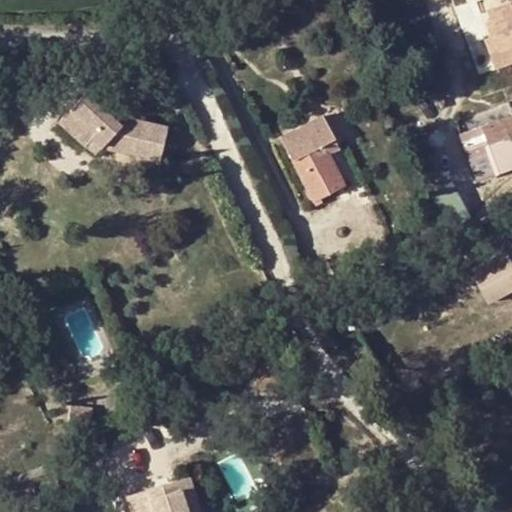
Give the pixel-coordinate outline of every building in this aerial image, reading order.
[(488,45),(496,69),(511,63),(511,1),(488,11),(497,37),(491,39),(492,44),(488,45)] [(124,123),(113,114),(88,91),(60,120),(87,144),(93,137),(103,145),(162,159),(170,125),(131,116),(124,123)] [(124,123),(131,116),(120,106),(113,114),(124,123)] [(511,138),(511,115),(503,119),(509,139),(511,138)] [(336,188),(316,149),(334,139),(323,116),(284,136),(317,204),(323,201),(320,196),(336,188)] [(511,138),(509,139),(503,119),(460,135),(477,180),(511,167),(511,138)] [(93,137),(87,144),(95,152),(103,145),(93,137)] [(316,149),(336,188),(344,183),(328,153),(338,147),(334,139),(316,149)] [(459,209),(442,218),(446,225),(463,217),(459,209)] [(329,261),(341,288),(360,278),(347,252),(329,261)] [(482,288),(511,271),(511,267),(503,252),(471,269),(482,288)] [(313,268),(329,261),(326,256),(311,264),(313,268)] [(329,261),(313,268),(326,293),(326,295),(341,288),(329,261)] [(511,271),(482,288),(489,302),(511,289),(511,271)] [(326,295),(326,293),(318,296),(323,305),(345,295),(341,288),(326,295)] [(203,511),(192,474),(178,479),(182,488),(189,511),(203,511)] [(182,488),(178,479),(148,488),(151,498),(182,488)] [(41,511),(35,487),(15,493),(20,511),(41,511)] [(151,498),(148,488),(129,495),(134,511),(189,511),(182,488),(151,498)]
